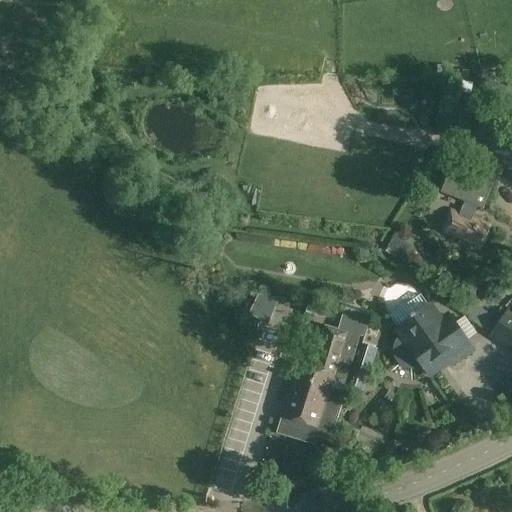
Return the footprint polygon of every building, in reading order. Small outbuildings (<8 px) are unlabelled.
[(467,135),(473,99),(455,96),(449,133),(467,135)] [(511,127),(511,126),(489,141),(511,175),(511,127)] [(473,222),(478,207),(484,209),(493,186),(453,170),(443,194),(466,202),(460,216),(454,213),(445,233),(483,248),(490,229),(473,222)] [(381,286),(388,304),(405,298),(397,279),(381,286)] [(269,326),(281,301),(261,297),(251,315),(269,326)] [(419,369),(423,367),(430,377),(450,364),(452,367),(474,352),(449,317),(441,323),(430,308),(416,317),(415,316),(412,318),(413,320),(399,330),(404,336),(399,340),(397,344),(395,347),(394,351),(395,355),(396,359),(398,363),(400,366),(404,368),(407,369),(411,370),(415,370),(419,369)] [(370,321),(345,313),(342,324),(367,332),(370,321)] [(511,317),(508,315),(493,336),(511,349),(511,317)] [(283,418),(320,430),(332,389),(343,391),(347,381),(335,377),(343,355),(354,358),(360,339),(327,328),(320,350),(319,350),(313,369),(300,365),(283,418)] [(361,346),(347,387),(365,393),(379,351),(361,346)]
